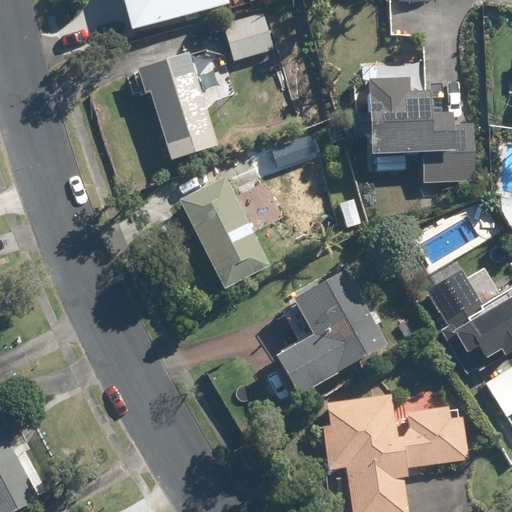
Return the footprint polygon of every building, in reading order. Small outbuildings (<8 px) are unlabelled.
[(228,5),(226,0),(122,0),(130,30),(228,5)] [(262,47),(268,46),(259,15),(223,26),(233,63),(264,54),(262,47)] [(176,56),(126,72),(134,97),(137,95),(160,163),(206,148),(192,104),(196,103),(193,96),(190,97),(176,56)] [(394,172),(394,171),(401,170),(401,156),(412,155),(414,186),(464,183),(461,126),(440,127),(440,116),(419,117),(417,93),(396,94),(396,80),(357,82),(351,83),(356,157),(364,156),(371,156),(372,173),(394,172)] [(216,181),(172,203),(217,293),(261,271),(216,181)] [(353,200),(339,204),(346,228),(359,224),(353,200)] [(291,301),(311,335),(274,357),(298,396),(386,345),(342,271),(291,301)] [(462,271),(427,291),(448,329),(442,333),(466,374),(477,368),(478,371),(491,364),(487,358),(500,351),(503,356),(511,351),(511,287),(498,296),(483,271),(468,280),(462,271)] [(511,414),(511,367),(485,383),(506,418),(511,414)] [(448,409),(406,415),(409,436),(396,438),(390,396),(327,404),(330,429),(324,429),(329,471),(346,469),(351,511),(406,511),(403,477),(407,477),(406,467),(466,460),(461,419),(450,421),(448,409)] [(0,511),(11,511),(37,499),(9,445),(12,443),(0,419),(0,511)]
